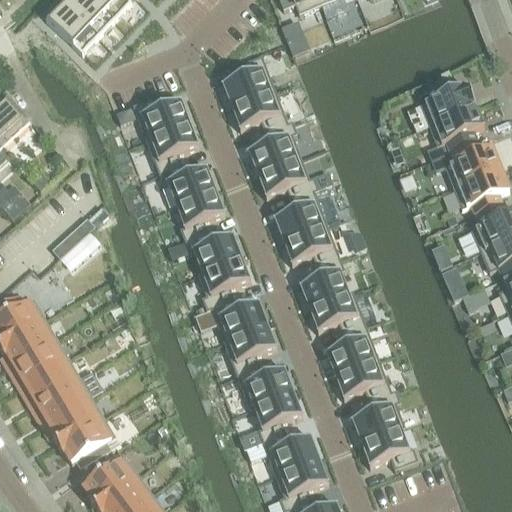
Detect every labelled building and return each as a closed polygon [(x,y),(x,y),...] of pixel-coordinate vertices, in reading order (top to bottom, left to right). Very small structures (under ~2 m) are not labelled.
[(66,6),(62,11),(99,46),(115,30),(84,0),(71,0),(66,6)] [(84,0),(115,30),(132,13),(130,11),(123,4),(118,0),(84,0)] [(132,0),(126,0),(123,4),(130,11),(136,4),(132,0)] [(276,0),(284,17),(296,12),(299,22),(321,13),(316,0),(276,0)] [(316,0),(321,13),(344,4),(342,0),(316,0)] [(58,14),(45,28),(83,64),(99,46),(62,11),(61,12),(59,10),(56,13),(58,14)] [(243,84),(223,92),(232,115),(271,100),(263,79),(267,77),(262,64),(239,73),(243,84)] [(453,86),(449,76),(441,80),(444,89),(453,86)] [(476,114),(468,93),(458,97),(453,86),(444,89),(425,97),(429,108),(421,112),(429,133),(476,114)] [(271,100),(232,115),(241,139),(262,131),(265,141),(288,132),(285,122),(280,124),(271,100)] [(31,129),(7,102),(0,108),(0,152),(2,155),(31,129)] [(156,105),(133,114),(138,127),(143,126),(151,147),(190,132),(181,109),(161,117),(156,105)] [(478,149),(474,139),(484,135),(476,114),(429,133),(437,154),(446,150),(450,160),(478,149)] [(190,132),(151,147),(160,171),(156,173),(160,182),(183,173),(179,163),(199,156),(190,132)] [(270,151),(249,159),(258,182),(297,167),(289,146),(293,144),(288,132),(265,141),(270,151)] [(501,176),(493,155),(483,159),(478,149),(450,160),(454,171),(445,174),(454,195),(501,176)] [(2,155),(0,152),(0,169),(9,162),(2,155)] [(297,167),(258,182),(268,206),(288,198),(291,208),(315,199),(311,190),(307,191),(297,167)] [(183,173),(160,182),(164,194),(169,192),(177,214),(216,199),(207,176),(187,183),(183,173)] [(503,212),(499,201),(509,197),(501,176),(454,195),(462,216),(471,213),(476,224),(503,212)] [(40,197),(50,187),(43,179),(32,189),(40,197)] [(9,194),(0,202),(0,209),(13,225),(26,213),(9,194)] [(216,199),(177,214),(187,238),(182,240),(186,249),(209,240),(205,230),(225,223),(216,199)] [(296,218),(275,226),(284,249),(323,234),(315,213),(319,211),(315,199),(291,208),(296,218)] [(511,244),(511,220),(508,222),(503,212),(476,224),(480,234),(471,238),(480,259),(511,244)] [(450,231),(457,229),(454,222),(448,224),(450,231)] [(87,224),(82,229),(90,238),(96,233),(87,224)] [(82,229),(76,235),(84,244),(90,238),(82,229)] [(323,234),(284,249),(294,273),(314,265),(318,275),(341,266),(337,256),(333,258),(323,234)] [(76,235),(70,240),(78,249),(84,244),(76,235)] [(70,240),(64,246),(72,255),(78,249),(70,240)] [(209,240),(186,249),(190,261),(195,260),(203,281),(242,266),(233,243),(213,251),(209,240)] [(511,281),(511,244),(480,259),(490,279),(498,275),(503,286),(511,281)] [(64,246),(58,251),(66,260),(72,255),(64,246)] [(58,251),(52,256),(60,265),(66,260),(58,251)] [(242,266),(203,281),(213,305),(208,307),(212,316),(235,307),(231,297),(251,290),(242,266)] [(322,286),(302,294),(311,317),(349,301),(341,280),(346,278),(341,266),(318,275),(322,286)] [(511,318),(511,281),(503,286),(507,296),(498,300),(508,320),(511,318)] [(349,301),(311,317),(320,340),(340,332),(344,342),(367,333),(363,324),(359,325),(349,301)] [(0,353),(46,326),(34,305),(23,311),(18,303),(0,313),(0,353)] [(235,307),(212,316),(216,329),(221,327),(229,348),(268,333),(259,310),(239,318),(235,307)] [(46,326),(0,353),(0,354),(5,363),(7,361),(13,372),(58,345),(46,326)] [(268,333),(229,348),(239,373),(234,374),(238,383),(261,374),(257,364),(277,357),(268,333)] [(348,353),(328,360),(337,384),(376,368),(367,347),(372,345),(367,333),(344,342),(348,353)] [(58,345),(13,372),(25,391),(69,365),(58,345)] [(69,365),(25,391),(37,411),(81,385),(69,365)] [(376,368),(337,384),(346,407),(366,399),(370,409),(393,400),(389,391),(385,393),(376,368)] [(261,374),(238,383),(243,396),(247,394),(256,415),(294,400),(285,377),(265,384),(261,374)] [(81,385),(37,411),(48,430),(93,404),(81,385)] [(294,400),(256,415),(265,439),(261,441),(264,450),(287,442),(284,432),(304,424),(294,400)] [(374,420),(354,428),(363,451),(402,436),(393,414),(398,413),(393,400),(370,409),(374,420)] [(93,404),(48,430),(55,441),(52,442),(58,451),(104,424),(93,404)] [(104,424),(58,451),(63,461),(66,459),(72,470),(76,468),(87,462),(97,456),(116,444),(104,424)] [(402,436),(363,451),(372,474),(392,467),(397,478),(420,469),(416,458),(411,459),(402,436)] [(287,442),(264,450),(269,463),(274,461),(282,482),(320,467),(311,444),(291,452),(287,442)] [(116,444),(97,456),(101,463),(116,454),(118,456),(122,453),(116,444)] [(97,456),(87,462),(91,469),(101,463),(97,456)] [(115,461),(105,468),(110,474),(120,467),(115,461)] [(87,462),(76,468),(80,475),(91,469),(87,462)] [(91,489),(84,494),(92,505),(89,506),(93,511),(99,511),(139,482),(125,463),(120,467),(110,474),(100,482),(91,489)] [(320,467),(282,482),(291,506),(287,508),(288,511),(305,511),(314,509),(310,499),(330,491),(320,467)] [(105,468),(96,475),(100,482),(110,474),(105,468)] [(96,475),(86,483),(91,489),(100,482),(96,475)] [(139,482),(99,511),(137,511),(153,501),(139,482)] [(161,511),(153,501),(137,511),(161,511)]
